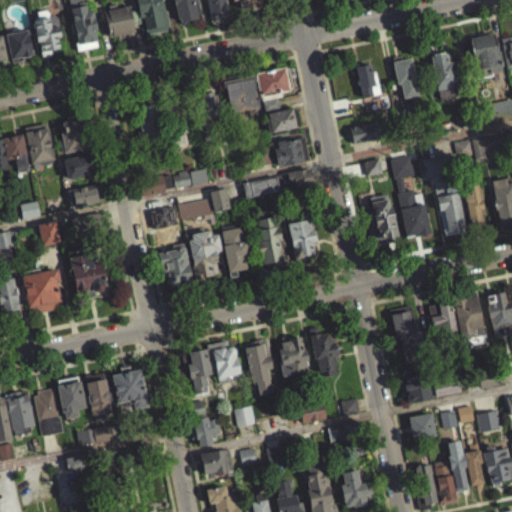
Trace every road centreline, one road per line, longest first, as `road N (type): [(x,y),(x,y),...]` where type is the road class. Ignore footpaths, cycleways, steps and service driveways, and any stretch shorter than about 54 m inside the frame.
road 1 (residential): [(0,359),(511,252)]
road 2 (residential): [(294,0),(397,511)]
road 3 (residential): [(464,0),(0,95)]
road 4 (residential): [(101,74),(189,511)]
